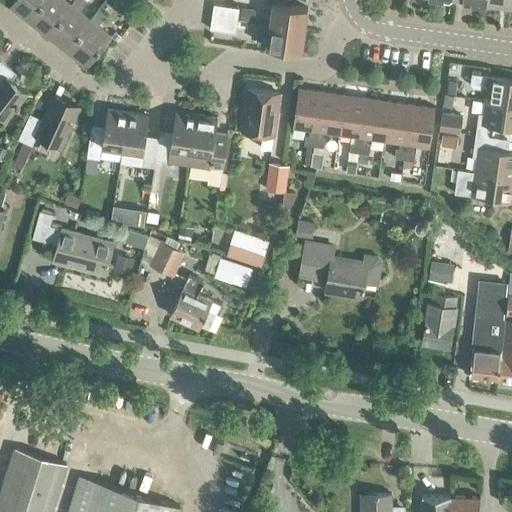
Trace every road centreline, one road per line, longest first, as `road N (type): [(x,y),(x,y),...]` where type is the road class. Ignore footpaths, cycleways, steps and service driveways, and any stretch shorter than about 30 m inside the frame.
road 1 (tertiary): [(511,434),(0,336)]
road 2 (residential): [(144,59),(223,72),(302,72),(355,18)]
road 3 (residential): [(0,15),(85,79),(118,88),(144,59)]
road 4 (residential): [(511,51),(370,28),(355,18)]
